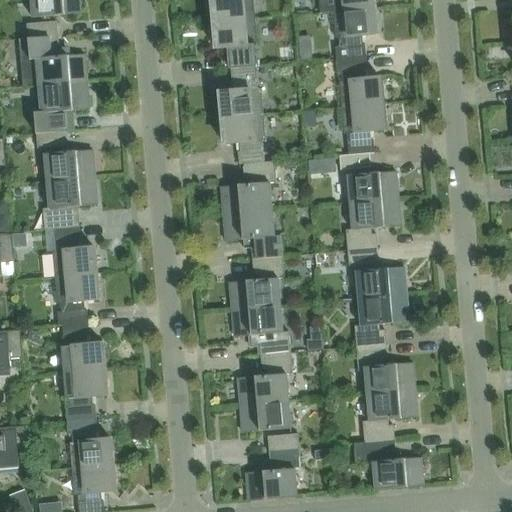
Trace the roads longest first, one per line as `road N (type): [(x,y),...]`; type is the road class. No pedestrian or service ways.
road 1 (residential): [(183,511),(141,0)]
road 2 (residential): [(491,498),(447,0)]
road 3 (residential): [(339,511),(491,498)]
